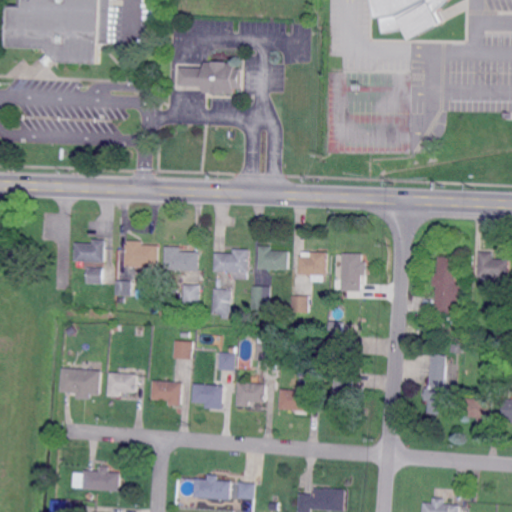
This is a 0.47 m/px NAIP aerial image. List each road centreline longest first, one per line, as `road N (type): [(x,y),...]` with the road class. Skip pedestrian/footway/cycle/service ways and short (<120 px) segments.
road 1 (residential): [(511,464),(66,430)]
road 2 (secondary): [(378,202),(0,189)]
road 3 (residential): [(406,203),(385,511)]
road 4 (secondary): [(511,203),(378,202)]
